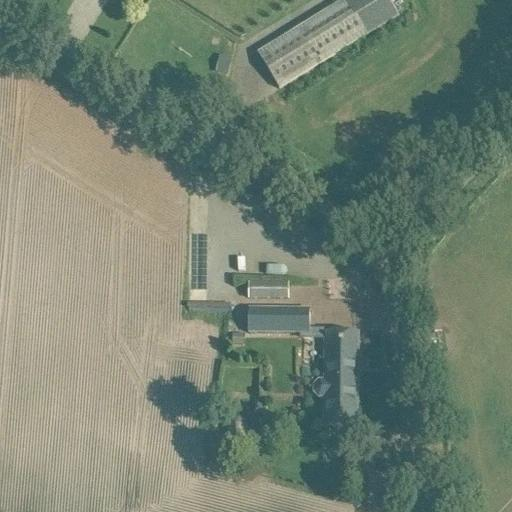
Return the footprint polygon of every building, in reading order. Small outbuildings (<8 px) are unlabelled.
[(280,90),(368,35),(399,18),(388,0),(348,0),(259,56),(280,90)] [(289,302),(289,285),(248,285),(248,302),(289,302)] [(310,309),(248,309),(248,336),(310,336),(310,309)] [(323,334),(323,379),(320,379),(312,386),(312,394),(318,400),(322,400),(322,428),(357,429),(358,334),(323,334)] [(245,426),(226,427),(227,451),(246,450),(245,426)]
